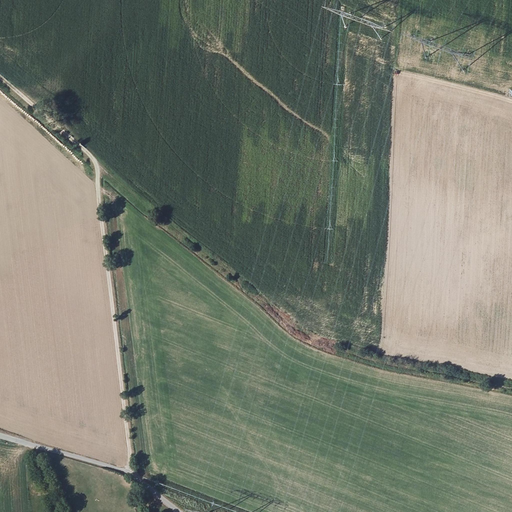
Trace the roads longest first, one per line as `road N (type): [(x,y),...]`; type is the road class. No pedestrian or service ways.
road 1 (track): [(0,77),(307,335),(403,366),(511,387)]
road 2 (track): [(132,477),(93,160)]
road 3 (unclassified): [(177,511),(114,468),(0,436)]
